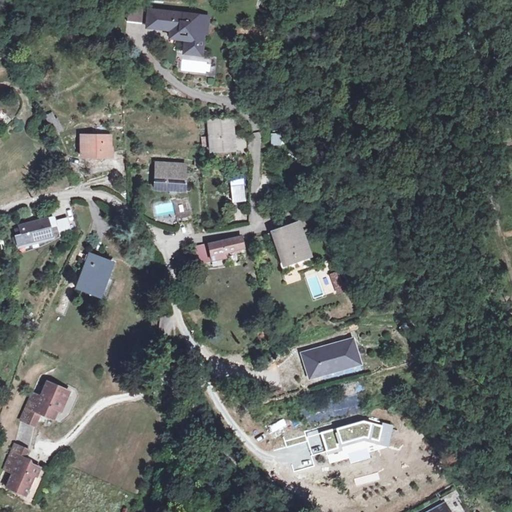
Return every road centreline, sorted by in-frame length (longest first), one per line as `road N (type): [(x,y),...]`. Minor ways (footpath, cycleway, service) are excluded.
road 1 (residential): [(0,212),(36,199),(109,197),(165,245),(179,331)]
road 2 (track): [(511,94),(417,118),(383,174),(297,212)]
